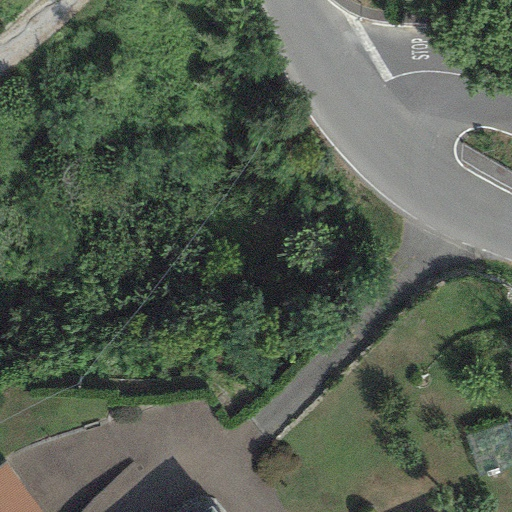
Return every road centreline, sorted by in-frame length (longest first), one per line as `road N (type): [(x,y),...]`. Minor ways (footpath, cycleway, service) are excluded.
road 1 (residential): [(272,511),(244,470),(237,442),(467,200)]
road 2 (tertiary): [(296,0),(302,23),(386,147)]
road 3 (unclassified): [(511,116),(432,108),(386,147)]
